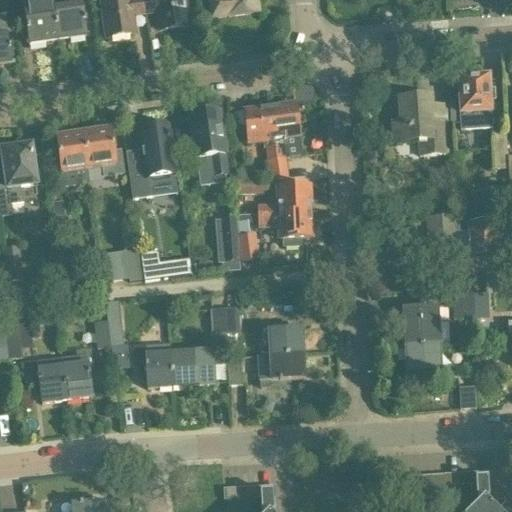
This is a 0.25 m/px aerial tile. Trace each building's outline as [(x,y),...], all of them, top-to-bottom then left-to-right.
[(21,0),(24,18),(28,48),(57,44),(52,9),(51,0),(21,0)] [(51,0),(52,9),(57,44),(86,40),(82,10),(80,0),(51,0)] [(129,0),(100,0),(107,41),(135,37),(132,19),(145,17),(142,1),(130,2),(129,0)] [(142,0),(142,1),(145,17),(158,16),(160,34),(188,30),(183,0),(142,0)] [(222,0),(209,2),(212,21),(228,19),(229,20),(259,16),(256,0),(222,0)] [(0,69),(12,68),(5,21),(0,21),(0,69)] [(458,81),(460,117),(461,133),(492,131),(490,103),(496,103),(495,91),(489,91),(489,79),(458,81)] [(401,124),(393,124),(395,145),(419,143),(420,159),(449,157),(447,131),(433,132),(431,107),(431,99),(399,101),(401,124)] [(295,107),(269,111),(277,163),(285,162),(291,161),(288,141),(300,139),(295,107)] [(269,111),(244,115),(248,147),(265,144),(266,151),(268,164),(277,163),(269,111)] [(219,118),(190,122),(198,173),(199,182),(228,178),(226,168),(219,118)] [(175,183),(167,130),(139,134),(143,161),(126,163),(132,204),(151,201),(149,187),(175,183)] [(110,134),(83,138),(88,173),(103,171),(104,180),(124,177),(121,154),(113,155),(110,134)] [(83,138),(56,142),(64,190),(90,186),(88,173),(83,138)] [(7,189),(0,189),(0,220),(12,218),(11,208),(22,206),(20,190),(37,188),(31,149),(29,150),(26,146),(14,148),(12,152),(2,154),(7,189)] [(268,164),(266,164),(268,184),(287,182),(285,162),(277,163),(268,164)] [(264,183),(238,183),(239,198),(265,198),(264,183)] [(278,208),(258,209),(259,218),(311,216),(310,190),(277,191),(278,208)] [(65,204),(54,205),(56,220),(67,219),(65,204)] [(311,216),(259,218),(259,231),(279,230),(279,243),(283,243),(284,248),(286,250),(298,250),(300,247),(300,242),(312,242),(311,216)] [(452,221),(428,223),(429,245),(453,243),(452,221)] [(248,224),(238,225),(241,263),(257,262),(255,238),(249,238),(248,224)] [(507,224),(468,226),(468,234),(468,243),(469,257),(509,255),(508,242),(507,224)] [(216,226),(219,266),(237,264),(235,225),(216,226)] [(122,256),(102,259),(105,284),(126,281),(130,281),(130,284),(143,282),(140,257),(137,238),(123,240),(125,256),(122,256)] [(430,248),(416,249),(417,260),(431,259),(430,248)] [(19,252),(4,253),(7,284),(22,282),(19,252)] [(158,254),(140,257),(143,282),(144,284),(162,282),(177,280),(174,264),(159,266),(158,254)] [(82,261),(65,264),(68,292),(85,290),(82,261)] [(387,283),(374,283),(375,294),(387,293),(387,283)] [(474,297),(452,298),(454,323),(475,322),(474,297)] [(486,297),(474,297),(475,322),(488,322),(486,297)] [(118,306),(105,307),(106,310),(108,326),(111,351),(123,349),(120,324),(118,306)] [(435,311),(403,312),(405,350),(437,348),(435,311)] [(236,312),(224,313),(225,337),(237,336),(236,312)] [(299,316),(267,318),(267,329),(269,359),(302,357),(300,332),(299,316)] [(108,326),(95,327),(98,352),(111,351),(108,326)] [(18,329),(5,330),(6,337),(9,362),(22,361),(18,329)] [(6,337),(0,337),(0,363),(9,362),(6,337)] [(170,359),(172,391),(215,389),(213,368),(227,367),(227,363),(225,337),(211,338),(213,356),(170,359)] [(437,348),(405,350),(407,383),(420,382),(439,379),(437,348)] [(170,349),(134,351),(135,368),(140,368),(139,380),(146,381),(147,393),(172,391),(170,359),(170,349)] [(302,357),(269,359),(257,360),(259,385),(260,385),(260,391),(272,390),(272,389),(287,390),(287,383),(303,382),(302,357)] [(92,358),(61,362),(67,404),(92,401),(90,389),(98,387),(93,368),(92,358)] [(61,362),(21,367),(23,381),(33,379),(33,399),(40,398),(42,408),(67,404),(61,362)] [(240,362),(227,363),(227,367),(228,390),(242,390),(240,362)] [(478,366),(464,367),(465,377),(478,377),(478,366)] [(486,474),(368,482),(369,506),(443,502),(442,489),(475,487),(476,500),(475,502),(480,507),(475,511),(491,511),(484,505),(488,501),(486,474)] [(281,511),(281,496),(260,497),(261,511),(281,511)] [(72,511),(105,511),(105,505),(93,506),(91,499),(72,503),(72,511)]
